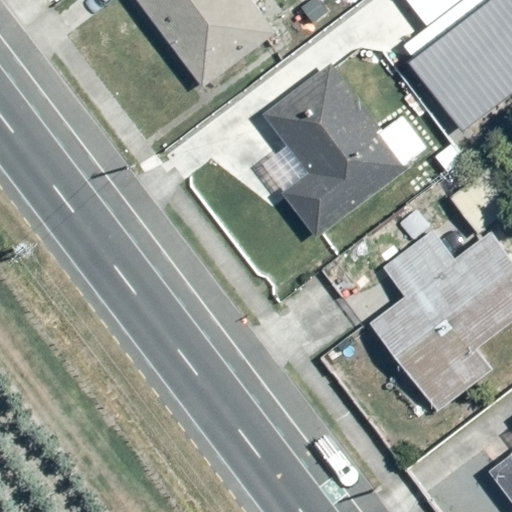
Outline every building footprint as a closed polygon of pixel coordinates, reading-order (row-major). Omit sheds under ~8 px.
[(278,32),(253,0),(144,0),(209,85),(278,32)] [(485,0),(369,0),(368,1),(408,56),(485,0)] [(413,171),(409,165),(431,148),(402,110),(380,126),(334,63),(269,111),(291,141),(265,161),(289,193),(321,239),(413,171)] [(511,204),(511,187),(494,164),(381,249),(415,294),(377,322),(442,408),(499,366),(482,344),(511,320),(511,255),(488,223),(511,204)] [(511,457),(496,469),(511,490),(511,457)]
